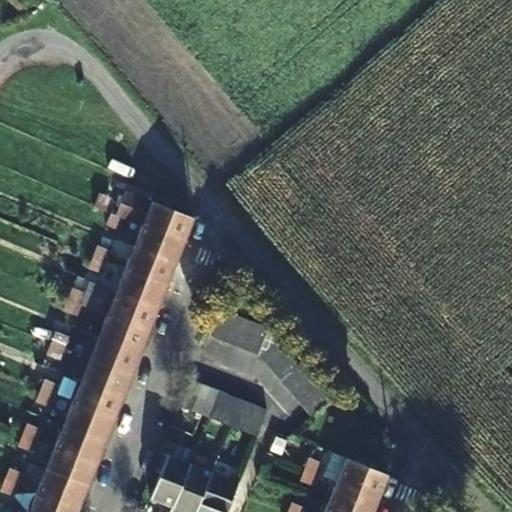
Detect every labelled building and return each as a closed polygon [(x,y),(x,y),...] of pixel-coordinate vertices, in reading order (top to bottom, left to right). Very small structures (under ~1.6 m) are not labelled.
[(142,225),(184,241),(193,218),(125,191),(116,215),(142,225)] [(100,194),(95,207),(106,211),(111,199),(100,194)] [(124,269),(106,263),(91,257),(0,224),(0,249),(109,289),(115,292),(124,269)] [(175,262),(184,241),(142,225),(133,247),(175,262)] [(91,257),(106,263),(111,250),(95,245),(91,257)] [(175,262),(133,247),(124,269),(167,285),(175,262)] [(158,307),(167,285),(124,269),(115,292),(158,307)] [(149,330),(158,307),(115,292),(109,289),(100,312),(106,314),(149,330)] [(257,354),(309,417),(331,400),(268,329),(217,309),(206,335),(256,354),(257,354)] [(140,353),(149,330),(106,314),(98,337),(140,353)] [(52,344),(65,349),(69,338),(56,333),(52,344)] [(132,374),(140,353),(98,337),(92,335),(83,356),(132,374)] [(61,360),(65,349),(52,344),(48,354),(61,360)] [(80,380),(123,396),(132,374),(83,356),(74,377),(80,380)] [(39,390),(54,396),(58,386),(43,380),(39,390)] [(114,419),(123,396),(80,380),(72,403),(114,419)] [(266,412),(188,381),(178,407),(255,437),(266,412)] [(51,406),(54,396),(39,390),(36,400),(51,406)] [(105,442),(114,419),(72,403),(63,425),(105,442)] [(26,422),(21,434),(36,439),(41,428),(26,422)] [(97,462),(105,442),(63,425),(55,446),(97,462)] [(36,439),(21,434),(17,445),(32,451),(36,439)] [(87,487),(97,462),(55,446),(45,470),(87,487)] [(186,463),(160,453),(152,471),(159,473),(149,498),(169,505),(186,463)] [(333,483),(341,458),(330,454),(322,479),(333,483)] [(311,455),(306,468),(318,473),(323,460),(311,455)] [(378,496),(387,475),(345,458),(336,480),(378,496)] [(192,511),(209,472),(186,463),(169,505),(167,510),(172,511),(192,511)] [(313,487),(318,473),(306,468),(301,482),(313,487)] [(3,482),(17,487),(22,475),(8,470),(3,482)] [(78,511),(87,487),(45,470),(36,494),(78,511)] [(225,511),(237,483),(209,472),(192,511),(225,511)] [(348,511),(372,511),(378,496),(336,480),(327,504),(348,511)] [(0,493),(13,499),(17,487),(3,482),(0,489),(0,493)] [(29,511),(77,511),(78,511),(36,494),(29,511)] [(291,502),(287,511),(304,511),(306,508),(291,502)]
